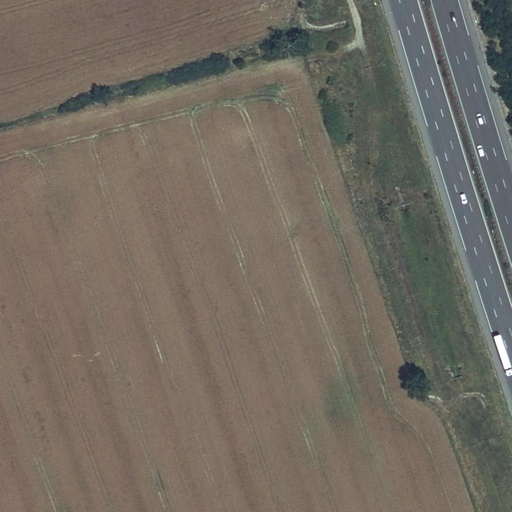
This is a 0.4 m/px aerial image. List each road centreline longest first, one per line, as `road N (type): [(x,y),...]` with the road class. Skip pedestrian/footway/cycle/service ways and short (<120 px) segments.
road 1 (motorway): [(405,0),(511,344)]
road 2 (motorway): [(511,216),(446,0)]
